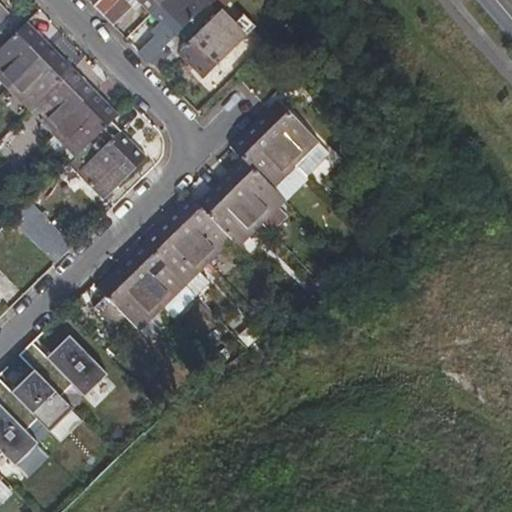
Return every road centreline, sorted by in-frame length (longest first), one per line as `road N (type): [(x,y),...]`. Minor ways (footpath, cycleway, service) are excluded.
road 1 (residential): [(182,167),(0,346)]
road 2 (residential): [(57,0),(166,110),(179,133),(182,167)]
